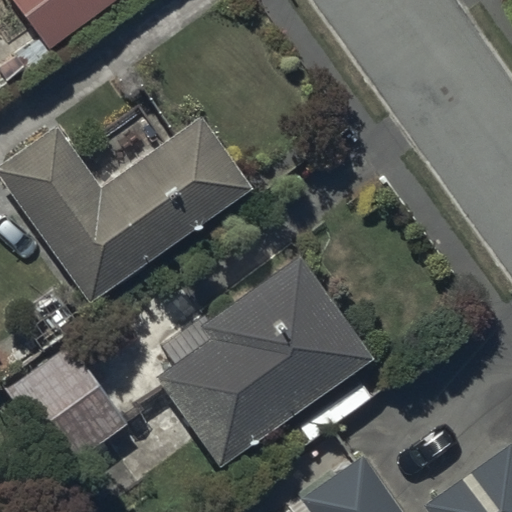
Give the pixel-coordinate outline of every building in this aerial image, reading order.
[(6,0),(43,48),(105,0),(6,0)] [(51,122),(0,158),(0,185),(82,301),(244,185),(193,114),(95,184),(51,122)] [(213,463),(366,355),(296,256),(158,347),(170,364),(152,377),(213,463)] [(58,339),(0,382),(0,392),(57,469),(120,421),(58,339)] [(511,511),(511,455),(503,443),(418,507),(421,511),(511,511)] [(303,511),(395,511),(357,456),(295,499),(303,511)]
